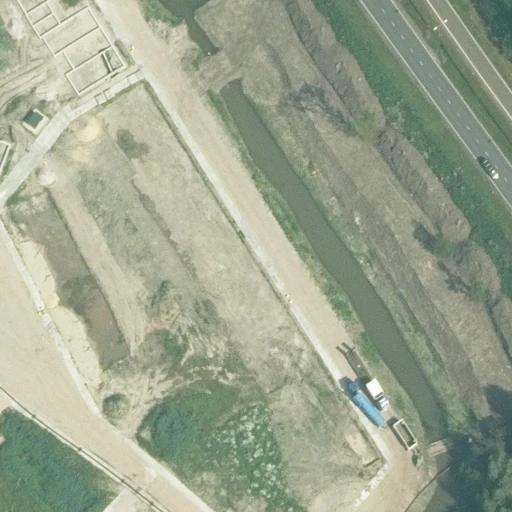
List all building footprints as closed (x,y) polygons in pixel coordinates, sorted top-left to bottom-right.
[(25,0),(33,12),(24,18),(31,29),(53,15),(46,5),(53,0),(25,0)] [(53,15),(31,29),(38,40),(49,34),(61,53),(100,29),(87,8),(59,26),(53,15)] [(100,29),(61,53),(73,72),(112,48),(100,29)] [(112,48),(73,72),(86,93),(125,68),(112,48)] [(136,82),(97,107),(110,127),(149,102),(136,82)] [(21,91),(14,95),(21,105),(28,101),(21,91)] [(149,102),(110,127),(122,146),(161,122),(149,102)] [(46,104),(41,111),(51,118),(56,112),(46,104)] [(17,110),(10,115),(17,125),(24,120),(17,110)] [(35,114),(26,126),(34,132),(43,120),(35,114)] [(161,122),(122,146),(134,166),(125,171),(132,183),(154,169),(147,159),(174,142),(161,122)] [(0,142),(0,172),(10,146),(0,142)] [(61,145),(56,152),(65,159),(70,152),(61,145)] [(47,152),(42,159),(52,166),(56,160),(47,152)] [(70,152),(65,159),(75,166),(79,160),(70,152)] [(154,169),(132,183),(139,194),(148,188),(160,208),(200,183),(187,163),(160,180),(154,169)] [(200,183),(160,208),(172,227),(164,233),(171,244),(192,231),(186,220),(212,203),(200,183)] [(45,189),(8,208),(18,228),(55,210),(45,189)] [(95,189),(88,193),(94,203),(101,199),(95,189)] [(55,210),(18,228),(28,248),(65,229),(55,210)] [(111,216),(104,220),(110,230),(117,226),(111,216)] [(192,231),(171,244),(178,255),(187,250),(199,269),(238,245),(236,241),(239,239),(231,227),(228,229),(225,224),(199,241),(192,231)] [(117,226),(110,230),(116,240),(123,236),(117,226)] [(65,229),(28,248),(37,267),(74,248),(65,229)] [(238,245),(199,269),(211,289),(202,294),(209,306),(231,292),(224,282),(251,265),(248,261),(251,259),(243,246),(240,248),(238,245)] [(74,248),(37,267),(47,286),(84,267),(74,248)] [(131,254),(124,258),(130,268),(137,265),(131,254)] [(137,265),(130,268),(135,279),(142,275),(137,265)] [(84,267),(47,286),(57,305),(94,287),(84,267)] [(231,292),(209,306),(216,317),(225,311),(237,331),(277,306),(264,286),(237,303),(231,292)] [(94,287),(57,305),(67,325),(104,306),(94,287)] [(151,293),(144,297),(149,307),(156,303),(151,293)] [(156,303),(149,307),(154,318),(162,314),(156,303)] [(104,306),(67,325),(76,344),(113,325),(104,306)] [(277,306),(237,331),(250,350),(241,356),(248,367),(269,354),(263,343),(289,326),(277,306)] [(113,325),(76,344),(87,364),(89,363),(95,376),(110,368),(104,355),(124,345),(113,325)] [(269,354),(248,367),(255,378),(264,373),(276,392),(315,368),(303,347),(276,364),(269,354)] [(315,368),(276,392),(288,412),(327,387),(315,368)] [(197,383),(186,389),(190,396),(201,391),(197,383)] [(327,387),(288,412),(300,431),(296,433),(304,445),(323,433),(316,422),(340,407),(327,387)] [(210,399),(204,406),(214,414),(219,407),(210,399)] [(162,407),(136,436),(153,451),(179,422),(162,407)] [(219,407),(214,414),(223,422),(229,416),(219,407)] [(253,418),(247,424),(256,432),(262,426),(253,418)] [(179,422),(153,451),(170,465),(195,436),(179,422)] [(243,428),(237,434),(246,442),(252,436),(243,428)] [(10,443),(0,454),(0,461),(13,474),(39,446),(23,430),(10,443)] [(341,439),(326,456),(357,483),(372,466),(362,457),(369,450),(347,431),(341,439)] [(195,436),(170,465),(186,479),(211,450),(195,436)] [(252,436),(246,442),(256,451),(261,444),(252,436)] [(39,446),(13,474),(28,488),(55,460),(39,446)] [(211,450),(186,479),(202,493),(228,464),(211,450)] [(277,455),(269,464),(275,469),(283,460),(277,455)] [(326,456),(312,472),(343,499),(357,483),(326,456)] [(55,460),(28,488),(44,503),(71,475),(55,460)] [(228,464),(202,493),(219,508),(245,479),(228,464)] [(269,464),(261,473),(267,478),(275,469),(269,464)] [(312,472),(297,488),(324,511),(332,511),(343,499),(312,472)] [(71,475),(44,503),(53,511),(65,511),(86,490),(71,475)] [(324,511),(297,488),(283,505),(291,511),(324,511)] [(86,490),(65,511),(96,511),(103,506),(86,490)]
